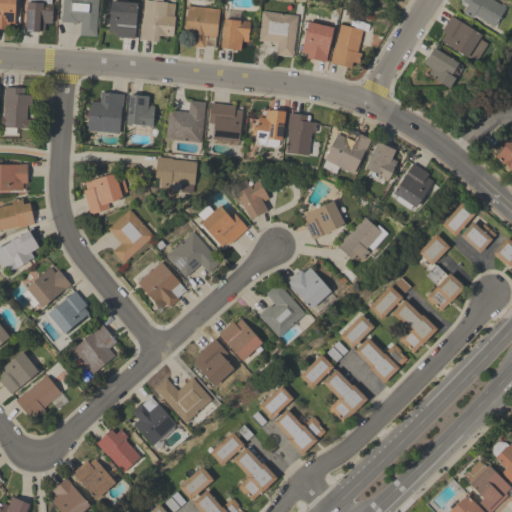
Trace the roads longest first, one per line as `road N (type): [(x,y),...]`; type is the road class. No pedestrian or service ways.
road 1 (residential): [(511,207),(420,132),(365,101),(296,86),(0,60)]
road 2 (residential): [(30,453),(47,452),(276,248)]
road 3 (residential): [(159,354),(67,234),(59,199),(63,65)]
road 4 (residential): [(277,511),(315,470),(350,449),(492,297)]
road 5 (secondary): [(372,511),(500,384)]
road 6 (secondary): [(432,412),(331,511)]
